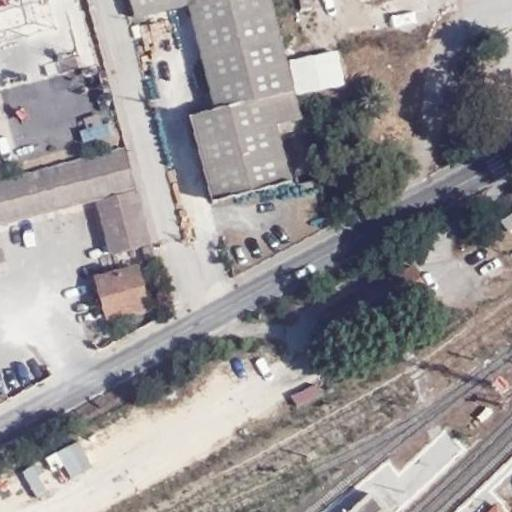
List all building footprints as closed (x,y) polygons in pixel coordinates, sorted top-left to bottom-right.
[(293,61),(279,0),(132,0),(138,21),(192,9),(217,113),(193,119),(215,206),(293,185),(279,130),(307,124),(305,115),(293,61)] [(142,26),(156,98),(174,94),(160,23),(142,26)] [(338,51),(293,61),(305,115),(350,105),(338,51)] [(131,148),(0,180),(0,224),(99,199),(140,188),(131,148)] [(110,259),(155,248),(142,193),(97,204),(110,259)] [(511,225),(511,209),(496,220),(504,232),(511,225)] [(410,264),(313,311),(328,339),(424,288),(410,264)] [(149,305),(140,271),(97,282),(106,316),(149,305)] [(371,494),(350,511),(386,511),(371,494)] [(501,511),(493,503),(483,511),(501,511)]
